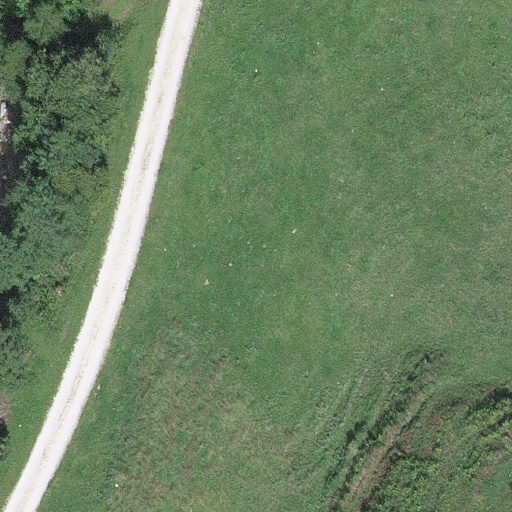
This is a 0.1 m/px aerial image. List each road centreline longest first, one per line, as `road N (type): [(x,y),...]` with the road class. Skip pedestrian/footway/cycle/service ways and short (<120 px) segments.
road 1 (track): [(19,511),(74,400),(109,304),(188,0)]
road 2 (track): [(117,0),(22,141)]
